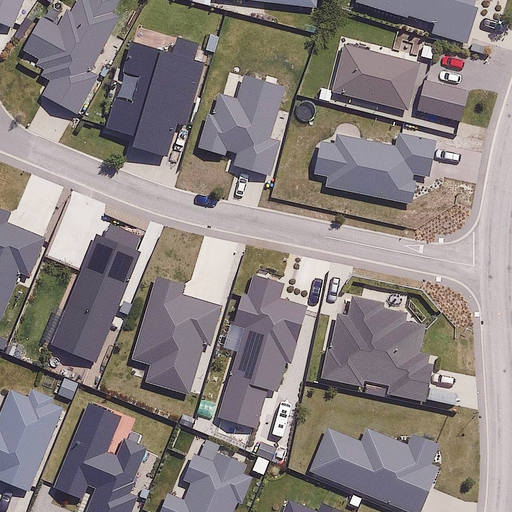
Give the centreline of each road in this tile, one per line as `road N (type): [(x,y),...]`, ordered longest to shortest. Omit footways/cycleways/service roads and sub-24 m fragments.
road 1 (residential): [(500,265),(440,260),(173,203),(0,133)]
road 2 (residential): [(505,511),(509,375)]
